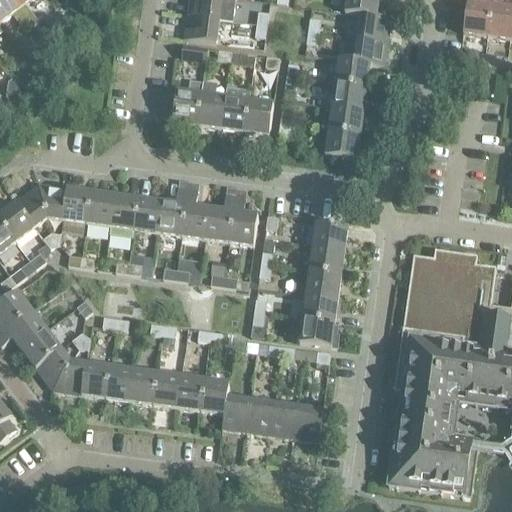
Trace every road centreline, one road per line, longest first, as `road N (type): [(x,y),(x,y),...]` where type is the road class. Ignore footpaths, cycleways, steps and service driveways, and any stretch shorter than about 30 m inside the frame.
road 1 (residential): [(357,470),(387,224)]
road 2 (residential): [(368,194),(130,157)]
road 3 (residential): [(425,0),(432,26),(425,76),(410,100),(402,175),(368,194)]
road 4 (residential): [(0,510),(68,459),(0,367)]
road 5 (residential): [(130,157),(152,0)]
road 6 (residential): [(511,241),(387,224)]
road 7 (unknown): [(439,231),(463,112)]
